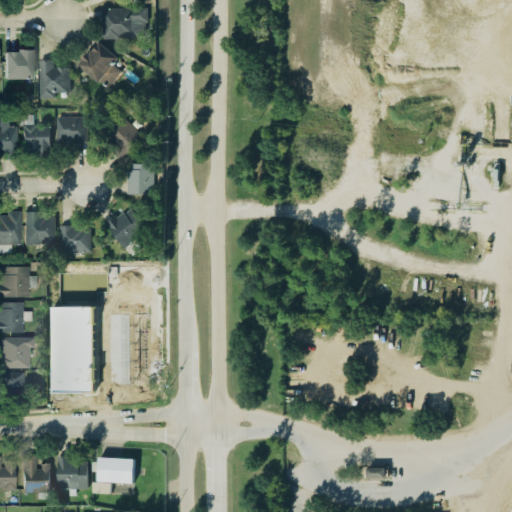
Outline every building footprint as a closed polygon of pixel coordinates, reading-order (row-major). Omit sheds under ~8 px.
[(100,7),(147,6),(147,22),(144,22),(145,35),(134,35),(134,38),(101,39),(100,7)] [(98,40),(87,52),(86,51),(79,59),(80,59),(76,64),(97,81),(98,79),(106,86),(119,71),(111,64),(117,57),(98,40)] [(5,51),(17,51),(17,48),(30,48),(31,77),(5,78),(5,51)] [(38,59),(39,97),(53,96),(53,92),(69,91),(68,65),(52,66),(51,59),(38,59)] [(0,114),(6,114),(6,124),(15,124),(15,158),(2,158),(2,154),(0,154),(0,114)] [(106,147),(125,164),(147,138),(121,115),(103,135),(111,142),(106,147)] [(87,143),(86,116),(56,117),(57,144),(87,143)] [(36,156),(48,156),(48,125),(33,126),(33,122),(20,123),(20,128),(21,128),(21,153),(32,152),(32,146),(36,146),(36,156)] [(127,164),(128,194),(154,193),(153,163),(127,164)] [(106,226),(126,248),(142,234),(136,228),(143,222),(128,206),(106,226)] [(8,210),(18,209),(18,243),(0,243),(0,214),(5,214),(8,210)] [(23,210),(34,210),(35,215),(53,215),(54,243),(23,243),(23,210)] [(58,225),(78,224),(79,229),(89,229),(89,251),(57,252),(58,225)] [(27,265),(13,265),(0,265),(0,294),(13,293),(27,294),(27,286),(24,285),(26,282),(27,265)] [(0,300),(20,300),(21,330),(8,331),(0,330),(0,300)] [(0,335),(32,335),(32,345),(29,346),(27,347),(27,351),(28,354),(27,367),(0,367),(0,335)] [(23,372),(0,372),(0,392),(23,392),(23,372)] [(1,455),(0,454),(0,488),(15,488),(14,460),(1,460),(1,455)] [(50,463),(37,463),(37,455),(23,455),(22,492),(50,492),(50,463)] [(58,489),(88,488),(88,461),(71,461),(71,455),(57,455),(58,489)] [(92,493),(133,495),(134,458),(99,457),(98,482),(93,482),(92,493)] [(366,478),(366,467),(383,467),(383,478),(366,478)]
